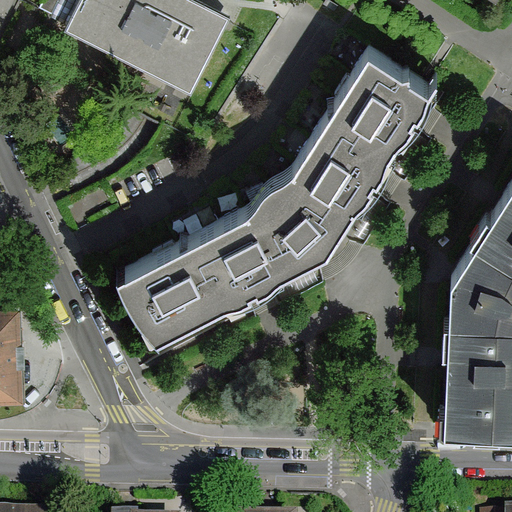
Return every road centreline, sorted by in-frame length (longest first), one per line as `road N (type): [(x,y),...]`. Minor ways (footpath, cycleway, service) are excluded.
road 1 (residential): [(0,150),(107,370),(134,463)]
road 2 (residential): [(134,463),(388,466)]
road 3 (residential): [(0,460),(134,463)]
road 4 (residential): [(388,466),(511,463)]
